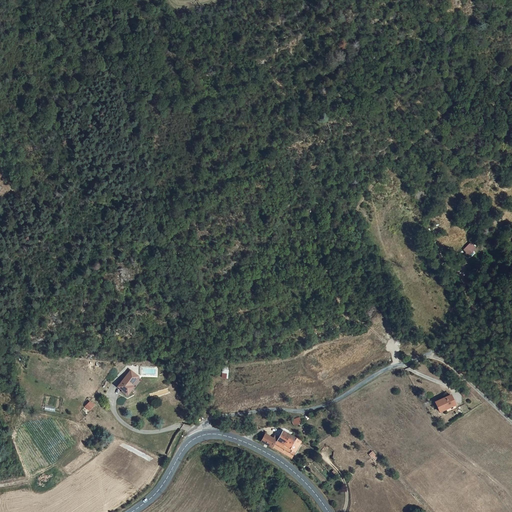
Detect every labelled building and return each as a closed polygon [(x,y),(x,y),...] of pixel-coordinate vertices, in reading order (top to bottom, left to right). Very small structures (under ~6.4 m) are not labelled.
[(476,249),(470,243),(463,250),(469,256),(476,249)] [(126,388),(130,383),(128,381),(130,379),(137,370),(129,364),(116,380),(126,388)] [(451,397),(435,405),(441,415),(457,407),(451,397)] [(89,401),(84,407),(89,411),(94,405),(89,401)] [(287,443),(285,445),(291,449),(299,439),(292,434),(287,443)] [(276,450),(280,453),(285,445),(287,443),(283,440),(281,443),(275,438),(270,447),(271,447),(273,449),(276,450)] [(299,439),(291,449),(300,456),(308,446),(299,439)] [(289,459),(294,463),(300,456),(291,449),(285,445),(280,453),(282,454),(283,455),(286,457),(289,459)]
